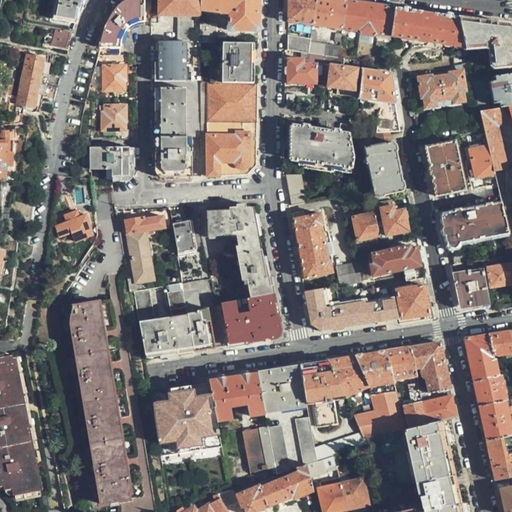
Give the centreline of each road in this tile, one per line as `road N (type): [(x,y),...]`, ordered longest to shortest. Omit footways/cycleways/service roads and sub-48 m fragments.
road 1 (residential): [(107,0),(73,59),(24,344)]
road 2 (residential): [(144,43),(143,197),(270,189)]
road 3 (residential): [(447,326),(487,511)]
road 4 (residential): [(271,0),(270,189)]
road 5 (residential): [(270,189),(298,347)]
road 6 (residential): [(298,347),(447,326)]
road 7 (residential): [(150,368),(298,347)]
road 8 (residential): [(400,72),(425,207)]
road 9 (residential): [(425,207),(447,326)]
